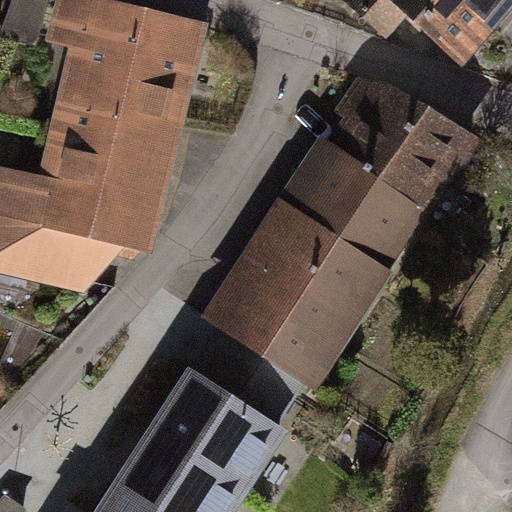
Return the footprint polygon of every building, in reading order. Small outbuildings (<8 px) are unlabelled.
[(140,244),(165,250),(219,19),(137,0),(67,0),(58,37),(84,43),(54,170),(0,158),(0,266),(97,287),(140,244)] [(418,17),(471,64),(511,17),(511,0),(357,0),(399,38),(418,17)] [(0,63),(14,25),(0,19),(0,63)] [(292,188),(407,257),(489,125),(362,71),(292,188)] [(292,188),(216,314),(231,322),(324,378),(332,383),(407,257),(292,188)] [(239,511),(324,378),(231,322),(111,511),(239,511)] [(0,511),(30,511),(35,506),(10,492),(0,502),(0,511)]
